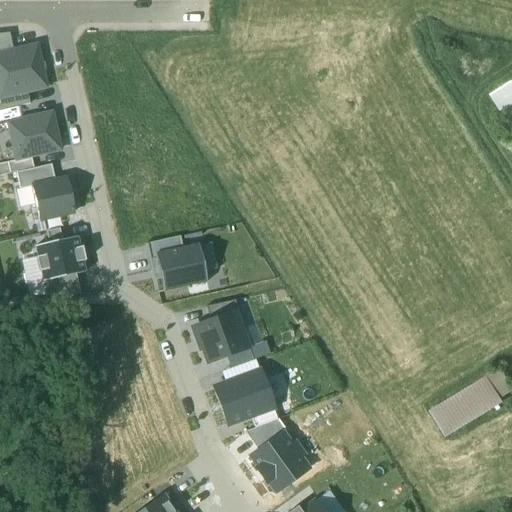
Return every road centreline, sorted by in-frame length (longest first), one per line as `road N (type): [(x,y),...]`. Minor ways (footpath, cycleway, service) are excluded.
road 1 (residential): [(69,67),(123,298),(166,327),(221,499)]
road 2 (residential): [(58,14),(192,14)]
road 3 (track): [(511,169),(441,55)]
